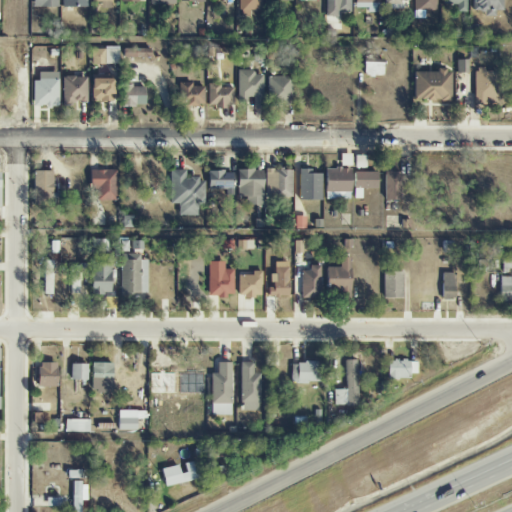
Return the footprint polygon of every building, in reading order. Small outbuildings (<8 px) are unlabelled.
[(57,8),(56,0),(31,0),(32,7),(57,8)] [(61,0),(61,7),(86,8),(85,0),(61,0)] [(90,0),(91,3),(100,3),(100,9),(110,9),(109,0),(90,0)] [(250,11),(260,11),(260,0),(238,0),(238,17),(249,17),(250,11)] [(325,0),(325,17),(338,17),(338,12),(350,12),(349,0),(325,0)] [(366,13),(378,13),(378,0),(354,0),(354,8),(366,8),(366,13)] [(409,0),(382,0),(383,9),(402,9),(402,1),(409,1),(409,0)] [(435,0),(413,0),(413,19),(424,19),(424,11),(435,10),(435,0)] [(455,12),(466,13),(466,0),(441,0),(441,4),(455,5),(455,12)] [(472,0),(472,11),(483,11),(483,17),(494,17),(494,11),(502,11),(502,0),(472,0)] [(91,65),(118,64),(118,48),(90,48),(91,65)] [(150,49),(124,49),(124,58),(150,58),(150,49)] [(467,60),(455,60),(456,73),(467,73),(467,60)] [(382,77),(382,63),(363,63),(363,76),(382,77)] [(262,75),(253,75),(253,70),(236,71),(237,97),(252,96),(253,110),(262,109),(262,75)] [(497,104),(495,70),(473,70),(474,105),(497,104)] [(413,71),(413,101),(449,101),(450,72),(413,71)] [(86,103),(85,77),(60,77),(61,104),(86,103)] [(291,106),(291,77),(267,77),(267,106),(291,106)] [(91,102),(112,102),(112,79),(91,79),(91,102)] [(57,80),(32,80),(32,106),(57,107),(57,80)] [(203,105),(203,86),(191,87),(191,83),(177,83),(178,106),(203,105)] [(144,87),(125,86),(124,105),(144,106),(144,87)] [(233,86),(207,86),(207,107),(232,107),(233,86)] [(365,156),(354,156),(354,167),(364,168),(365,156)] [(264,169),(264,197),(291,198),(291,170),(264,169)] [(320,174),(311,174),(311,170),(298,169),(298,200),(320,200),(320,174)] [(115,170),(89,171),(89,188),(95,188),(95,201),(116,201),(115,170)] [(177,216),(196,216),(196,206),(203,206),(203,179),(184,179),(185,171),(170,170),(169,204),(177,204),(177,216)] [(262,170),(235,170),(236,197),(246,197),(247,205),(262,205),(262,170)] [(52,204),(51,171),(32,171),(33,204),(52,204)] [(232,172),(207,171),(207,191),(232,192),(232,172)] [(353,199),(360,199),(361,189),(376,189),(376,173),(353,172),(353,199)] [(399,172),(383,172),(384,200),(400,200),(399,172)] [(105,239),(93,240),(93,254),(105,254),(105,239)] [(511,255),(502,255),(502,268),(511,268),(511,255)] [(339,268),(326,267),(325,293),(337,293),(337,297),(349,298),(351,258),(339,257),(339,268)] [(147,260),(120,260),(119,294),(146,294),(147,260)] [(52,261),(44,261),(43,294),(52,294),(52,261)] [(89,265),(90,295),(110,294),(109,264),(89,265)] [(78,266),(69,266),(69,293),(78,293),(78,266)] [(301,299),(320,298),(319,266),(308,266),(308,271),(300,271),(301,299)] [(287,267),(271,268),(271,288),(267,288),(267,298),(288,297),(287,267)] [(207,276),(207,296),(232,297),(232,270),(221,270),(221,276),(207,276)] [(260,272),(251,272),(251,276),(237,276),(237,297),(260,297),(260,272)] [(382,272),(383,299),(402,298),(402,272),(382,272)] [(441,300),(454,300),(454,273),(442,273),(441,300)] [(511,290),(511,276),(500,277),(499,303),(511,303),(511,290)] [(355,360),(344,361),(345,390),(333,390),(333,406),(356,405),(355,360)] [(387,361),(386,378),(415,378),(415,361),(387,361)] [(252,362),(239,362),(240,411),(259,411),(258,374),(252,374),(252,362)] [(56,363),(36,363),(37,388),(56,387),(56,363)] [(111,363),(91,363),(90,391),(111,392),(111,363)] [(230,363),(216,363),(216,373),(209,374),(210,416),(230,415),(230,363)] [(320,363),(290,363),(290,383),(319,383),(320,363)] [(70,380),(86,381),(87,365),(70,364),(70,380)] [(117,430),(136,431),(136,419),(117,419),(117,430)] [(89,420),(60,420),(60,432),(89,432),(89,420)] [(164,487),(198,479),(194,462),(183,464),(185,473),(179,474),(177,466),(160,469),(164,487)] [(66,479),(84,479),(84,471),(66,471),(66,479)] [(79,511),(80,482),(72,482),(71,511),(79,511)]
